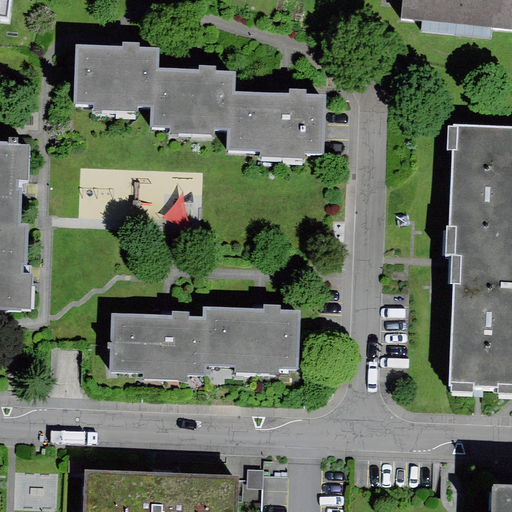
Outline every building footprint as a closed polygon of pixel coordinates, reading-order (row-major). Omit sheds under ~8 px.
[(0,0),(0,21),(13,23),(15,0),(0,0)] [(511,0),(403,0),(402,19),(511,30),(511,0)] [(117,48),(77,47),(75,106),(93,107),(93,112),(139,113),(139,108),(157,109),(159,70),(159,50),(139,50),(140,44),(122,43),(121,48),(117,48)] [(159,70),(157,109),(156,128),(170,129),(170,135),(216,137),(216,131),(235,131),(236,93),(237,72),(216,72),(216,68),(200,67),(200,71),(196,71),(159,70)] [(285,95),(236,93),(235,131),(234,150),(261,151),(261,158),(305,159),(305,153),(324,154),(327,98),(307,97),(307,91),(291,90),(290,95),(285,95)] [(511,128),(454,125),(447,256),(456,258),(511,260),(511,128)] [(0,225),(22,227),(24,189),(18,189),(18,185),(19,181),(30,181),(32,145),(0,143),(0,225)] [(22,227),(0,225),(0,310),(32,312),(34,275),(23,275),(24,270),(24,266),(29,266),(30,227),(22,227)] [(511,260),(456,258),(450,385),(511,388),(511,260)] [(203,318),(201,366),(234,367),(234,374),(278,375),(278,369),(298,370),(300,313),(281,312),(281,306),(264,306),(264,309),(259,309),(204,307),(203,318)] [(168,315),(112,314),(110,371),(145,372),(145,378),(186,379),(186,374),(201,374),(201,366),(203,318),(190,318),(190,313),(173,312),(173,316),(168,315)] [(264,471),(248,470),(247,489),(263,490),(264,471)] [(162,476),(86,473),(84,511),(239,511),(240,479),(162,476)] [(511,511),(511,487),(492,487),(490,511),(511,511)]
